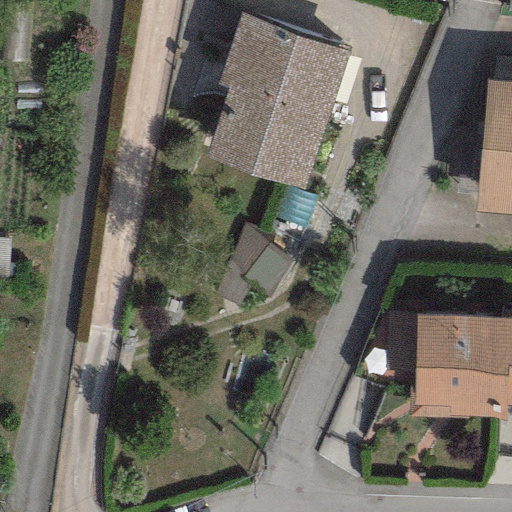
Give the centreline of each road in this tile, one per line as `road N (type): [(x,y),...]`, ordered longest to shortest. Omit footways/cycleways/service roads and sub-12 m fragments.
road 1 (residential): [(441,0),(275,511)]
road 2 (unknown): [(96,511),(188,0)]
